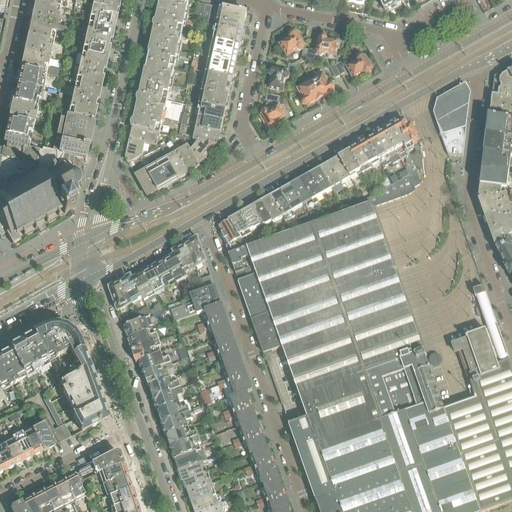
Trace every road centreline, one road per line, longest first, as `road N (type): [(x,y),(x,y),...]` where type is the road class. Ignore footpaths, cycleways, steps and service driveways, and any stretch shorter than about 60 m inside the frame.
road 1 (residential): [(203,216),(306,511)]
road 2 (tertiary): [(203,216),(471,66)]
road 3 (residential): [(511,328),(465,193),(480,88),(471,66)]
road 4 (residential): [(96,198),(140,0)]
road 5 (tertiary): [(258,158),(154,214),(94,234)]
road 6 (tertiary): [(409,73),(258,158)]
road 7 (residential): [(141,427),(93,275)]
road 8 (residential): [(258,158),(240,123),(265,6)]
road 9 (residential): [(78,282),(128,432)]
road 10 (residential): [(0,500),(128,432)]
road 11 (residential): [(394,36),(265,6)]
road 12 (tertiary): [(93,275),(203,216)]
